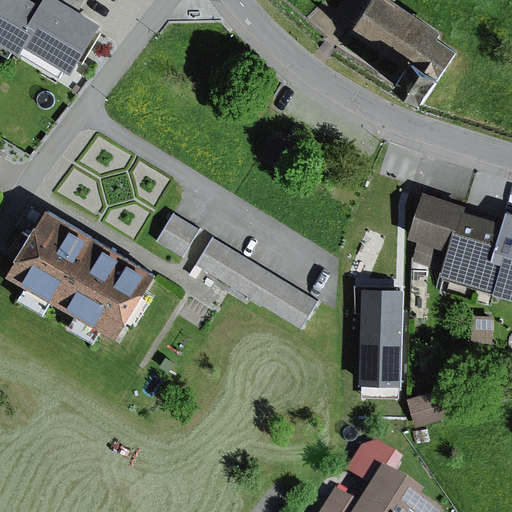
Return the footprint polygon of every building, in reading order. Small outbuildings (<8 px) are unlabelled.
[(37,0),(0,0),(0,40),(18,51),(23,41),(45,4),(37,0)] [(81,9),(64,0),(47,0),(45,4),(23,41),(74,71),(103,23),(81,9)] [(64,0),(81,9),(86,0),(64,0)] [(442,35),(389,0),(343,0),(337,11),(334,16),(346,24),(352,27),(409,65),(396,87),(422,104),(455,54),(437,42),(442,35)] [(469,205),(425,191),(411,237),(419,240),(412,261),(443,271),(441,275),(495,292),(504,262),(491,258),(503,220),(468,209),(469,205)] [(511,206),(507,205),(503,220),(491,258),(504,262),(495,292),(511,297),(511,206)] [(22,255),(11,272),(121,337),(159,273),(51,210),(41,227),(29,220),(12,250),(22,255)] [(201,228),(175,212),(157,241),(183,257),(201,228)] [(318,299),(215,236),(197,264),(301,327),(318,299)] [(404,258),(358,258),(359,345),(405,344),(404,258)] [(493,314),(472,314),(472,341),(493,342),(493,314)] [(365,366),(347,367),(347,403),(365,402),(365,366)] [(455,384),(409,399),(418,426),(463,412),(455,384)] [(345,471),(367,484),(380,464),(392,472),(401,458),(375,441),(360,447),(345,471)] [(355,502),(349,511),(440,511),(441,511),(417,496),(421,491),(392,472),(380,464),(367,484),(355,502)] [(349,511),(355,502),(333,488),(318,511),(349,511)]
